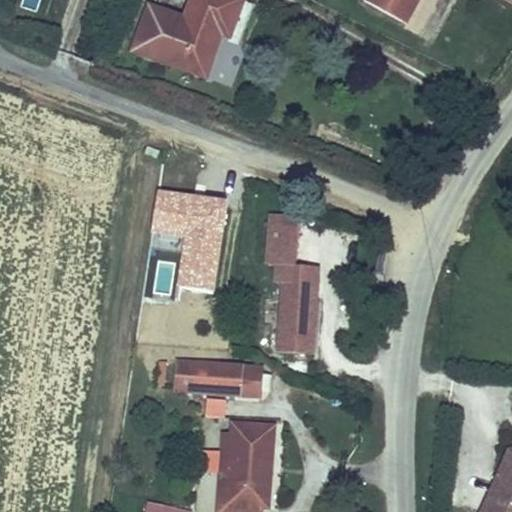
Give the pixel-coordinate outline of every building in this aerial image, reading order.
[(243,52),(260,12),(227,0),(209,0),(182,76),(216,89),(233,49),(243,52)] [(421,0),(372,0),(371,3),(412,23),(421,0)] [(276,240),(309,244),(311,220),(278,216),(276,240)] [(289,304),(283,353),(319,355),(330,268),(307,266),(309,244),(276,240),(274,261),(293,263),(289,304)] [(275,351),(283,353),(289,304),(279,304),(275,351)] [(251,368),(186,360),(183,392),(247,399),(265,401),(268,369),(251,368)] [(225,420),(227,404),(206,401),(204,417),(225,420)] [(275,511),(280,428),(238,425),(237,436),(229,436),(224,511),(268,511),(275,511)] [(511,429),(505,432),(472,497),(496,509),(506,490),(511,493),(511,429)] [(206,452),(205,475),(218,475),(219,453),(206,452)] [(501,511),(511,511),(511,493),(506,490),(496,509),(501,511)] [(194,511),(196,508),(169,501),(166,511),(194,511)]
